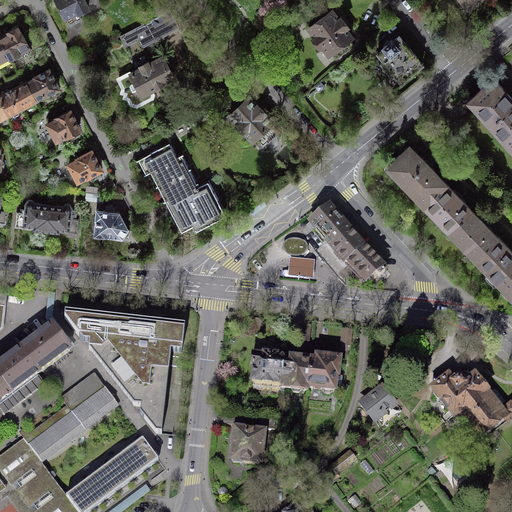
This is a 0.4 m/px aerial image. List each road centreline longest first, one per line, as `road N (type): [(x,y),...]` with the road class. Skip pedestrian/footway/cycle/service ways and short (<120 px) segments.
road 1 (residential): [(34,0),(176,282)]
road 2 (residential): [(216,286),(191,511)]
road 3 (secondary): [(216,286),(434,310)]
road 4 (secondary): [(0,265),(176,282)]
road 5 (residential): [(434,310),(427,277),(333,173)]
road 6 (residential): [(341,166),(231,38)]
road 7 (tertiary): [(216,286),(227,255),(333,173)]
road 8 (tertiary): [(341,166),(456,70)]
